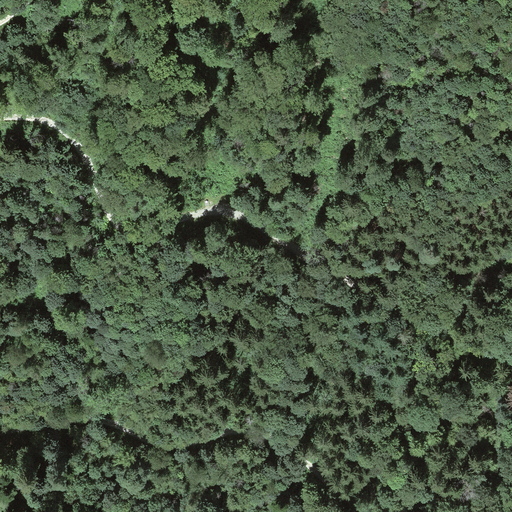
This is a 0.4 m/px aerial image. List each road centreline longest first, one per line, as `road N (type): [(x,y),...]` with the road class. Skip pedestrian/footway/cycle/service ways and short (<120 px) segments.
road 1 (track): [(0,116),(67,133),(109,215),(129,231),(200,213),(234,214),(404,312),(511,355)]
road 2 (track): [(0,432),(90,418),(174,446),(245,430),(283,445),(365,511)]
